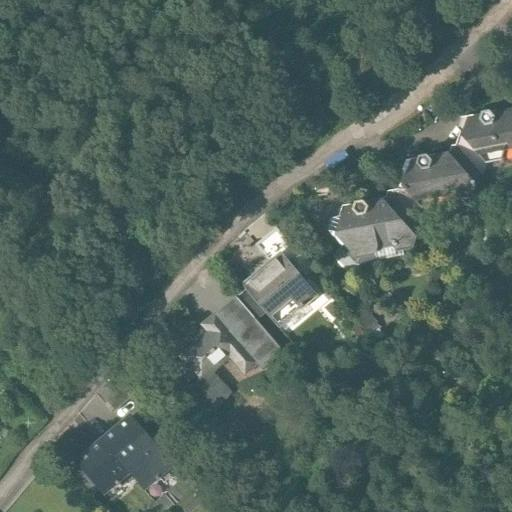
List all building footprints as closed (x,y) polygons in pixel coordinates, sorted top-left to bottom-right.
[(511,112),(494,114),(491,111),(483,112),(481,119),(470,121),(464,138),(486,163),(489,162),(503,159),(507,149),(511,147),(511,112)] [(486,163),(464,138),(456,147),(483,177),(489,162),(486,163)] [(483,177),(456,147),(449,156),(470,180),(471,180),(475,184),(481,183),(483,177)] [(470,180),(449,156),(431,161),(430,161),(426,156),(420,157),(418,164),(412,165),(404,190),(407,194),(408,192),(423,210),(426,209),(434,207),(437,198),(456,194),(461,200),(470,198),(475,184),(471,180),(470,180)] [(423,210),(408,192),(407,194),(404,190),(388,193),(384,204),(415,239),(436,235),(437,223),(426,209),(423,210)] [(384,204),(369,208),(365,203),(357,205),(355,210),(348,212),(340,234),(362,260),(374,258),(377,249),(391,246),(400,252),(411,250),(415,239),(384,204)] [(295,250),(277,229),(257,247),(271,264),(274,267),(286,257),(295,250)] [(320,297),(286,257),(274,267),(271,264),(254,278),(257,282),(248,290),(274,320),(293,303),(302,313),(320,297)] [(237,298),(204,326),(210,333),(181,358),(186,364),(179,370),(190,382),(197,376),(201,381),(200,390),(212,404),(228,390),(213,373),(231,358),(245,375),(259,364),(264,370),(284,353),(237,298)] [(131,398),(115,380),(97,395),(113,413),(131,398)] [(173,467),(131,418),(104,442),(131,474),(145,491),(158,480),(159,481),(161,480),(160,478),(173,467)] [(131,474),(104,442),(79,463),(102,489),(106,495),(118,485),(119,487),(121,485),(120,483),(131,474)] [(102,489),(79,463),(69,471),(92,497),(102,489)]
